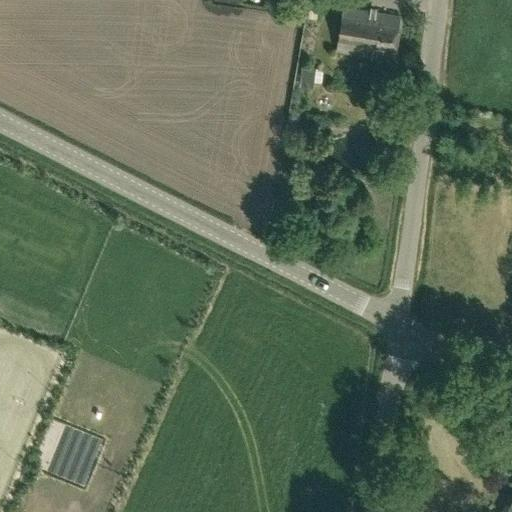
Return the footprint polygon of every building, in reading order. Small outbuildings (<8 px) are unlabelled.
[(393,57),(400,15),(342,6),(336,49),(393,57)] [(300,84),(312,86),(315,64),(302,63),(300,84)] [(297,120),(300,111),(291,108),(289,118),(297,120)] [(482,434),(487,423),(476,417),(471,428),(482,434)] [(511,511),(511,493),(502,511),(511,511)]
